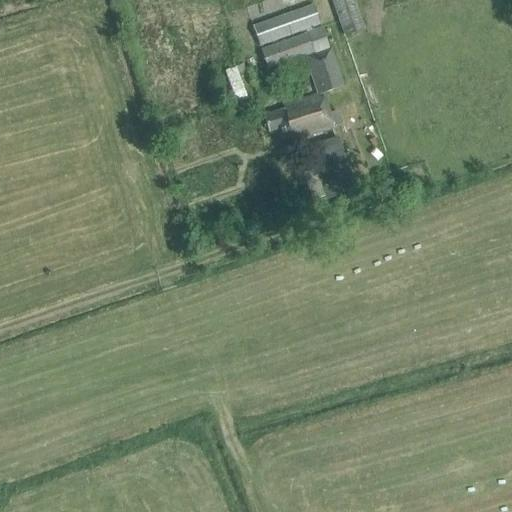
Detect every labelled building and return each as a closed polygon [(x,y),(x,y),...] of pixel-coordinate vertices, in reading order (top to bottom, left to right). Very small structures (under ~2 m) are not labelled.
[(331,0),(345,38),(364,31),(352,0),(331,0)] [(268,70),(329,48),(313,6),(253,28),(268,70)] [(318,96),(283,106),(285,110),(263,117),(269,133),(278,129),(283,142),(300,137),(301,140),(342,126),(337,112),(329,115),(322,95),(343,88),(330,49),(305,58),(318,96)] [(228,70),(238,102),(249,98),(240,66),(228,70)] [(355,191),(337,138),(310,147),(328,200),(355,191)] [(293,151),(296,161),(306,158),(304,149),(293,151)]
